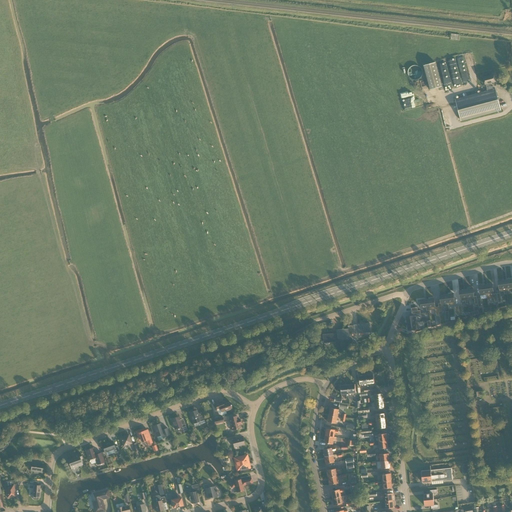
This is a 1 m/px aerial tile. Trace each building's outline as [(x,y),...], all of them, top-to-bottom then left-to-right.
[(450,69),(452,74),(459,73),(459,72),(457,67),(457,64),(456,62),(456,60),(454,60),(450,61),(448,61),(448,63),(450,67),(450,69)] [(423,65),(430,90),(442,87),(435,62),(423,65)] [(493,90),(493,86),(491,86),(490,83),(495,82),(493,75),(483,77),(485,85),(485,84),(487,91),(455,100),(461,120),(500,110),(495,89),(493,90)] [(455,81),(454,77),(453,77),(454,85),(462,84),(462,80),(455,81)] [(505,280),(498,281),(499,287),(500,292),(504,291),(504,294),(507,294),(506,290),(505,280)] [(492,284),(486,285),(487,295),(487,299),(494,298),(494,303),(498,302),(497,293),(494,294),(492,284)] [(486,285),(479,286),(480,295),(487,295),(486,285)] [(473,289),(466,290),(467,299),(468,299),(474,299),(475,305),(478,305),(477,298),(477,296),(474,296),(473,289)] [(466,290),(459,291),(460,298),(461,301),(465,301),(465,304),(468,304),(468,299),(467,299),(466,290)] [(441,303),(438,303),(438,306),(439,312),(442,311),(442,305),(448,304),(447,294),(440,295),(441,303)] [(454,294),(447,294),(448,304),(448,305),(455,304),(454,294)] [(434,298),(427,299),(429,310),(435,309),(436,316),(439,315),(439,312),(438,306),(435,307),(434,298)] [(427,299),(421,300),(422,309),(426,308),(426,311),(429,311),(429,310),(427,299)] [(416,315),(406,317),(407,324),(417,322),(416,315)] [(417,322),(407,324),(408,330),(419,329),(418,322),(417,322)] [(336,329),(337,338),(353,337),(353,332),(369,332),(368,323),(348,324),(348,328),(336,329)] [(335,332),(322,333),(323,342),(336,341),(335,332)] [(360,385),(367,384),(366,375),(359,376),(360,385)] [(366,375),(367,384),(367,386),(370,386),(370,384),(374,383),(374,375),(366,375)] [(349,398),(352,398),(352,393),(356,393),(355,384),(348,385),(349,394),(349,398)] [(349,398),(349,394),(348,385),(341,386),(342,394),(346,394),(347,399),(349,398)] [(375,402),(383,401),(383,394),(374,394),(375,402)] [(214,409),(214,411),(221,409),(222,412),(226,411),(228,410),(232,408),(230,402),(223,404),(222,401),(215,403),(216,408),(214,409)] [(383,401),(375,402),(376,409),(384,408),(383,401)] [(329,415),(338,416),(339,409),(331,408),(329,415)] [(199,421),(200,424),(205,423),(202,414),(198,415),(197,410),(189,413),(191,416),(190,416),(191,419),(192,419),(193,423),(199,421)] [(377,422),(385,421),(385,413),(376,414),(376,415),(373,415),(373,418),(376,417),(377,422)] [(336,424),(338,416),(329,415),(328,422),(336,424)] [(238,419),(237,416),(229,418),(231,426),(230,427),(231,431),(232,431),(236,430),(236,429),(240,428),(239,424),(241,424),(240,419),(238,419)] [(187,431),(185,423),(181,425),(178,417),(171,419),(175,429),(182,427),(184,432),(187,431)] [(385,421),(377,422),(378,429),(386,428),(385,421)] [(170,434),(167,428),(163,430),(160,423),(153,426),(155,432),(154,433),(156,437),(162,435),(163,437),(170,434)] [(363,433),(373,433),(372,429),(368,430),(368,424),(362,425),(362,430),(361,431),(361,434),(363,433)] [(326,436),(334,437),(335,433),(338,433),(339,430),(335,430),(327,429),(326,436)] [(152,443),(147,430),(143,431),(143,430),(137,432),(139,439),(141,439),(142,442),(146,440),(148,444),(152,443)] [(378,434),(374,435),(375,442),(379,441),(387,441),(387,433),(378,434)] [(132,443),(129,435),(121,438),(123,446),(132,443)] [(336,437),(334,437),(326,436),(325,443),(333,444),(334,440),(336,440),(336,437)] [(232,440),(234,449),(239,448),(238,446),(244,444),(242,437),(232,440)] [(112,441),(102,444),(105,452),(113,449),(115,453),(120,451),(117,446),(114,447),(112,441)] [(375,442),(374,442),(374,445),(379,445),(380,449),(388,448),(387,441),(379,441),(375,442)] [(325,457),(333,455),(332,451),(336,450),(336,447),(332,448),(324,449),(325,457)] [(97,465),(105,462),(101,452),(96,455),(93,448),(86,450),(88,457),(87,457),(88,462),(95,460),(97,465)] [(82,459),(80,452),(73,455),(75,458),(68,461),(71,469),(82,465),(80,459),(82,459)] [(381,461),(389,461),(389,453),(380,454),(377,455),(377,458),(380,457),(381,461)] [(250,467),(247,455),(234,458),(237,470),(250,467)] [(333,455),(325,457),(326,464),(334,462),(333,455)] [(38,472),(41,472),(43,464),(35,463),(35,459),(29,458),(29,463),(32,464),(31,471),(34,471),(34,472),(38,473),(38,472)] [(389,461),(381,461),(382,469),(390,468),(389,461)] [(329,477),(337,476),(336,472),(340,471),(339,468),(336,469),(327,470),(329,477)] [(453,480),(451,468),(421,471),(422,483),(453,480)] [(383,481),(391,480),(391,473),(382,474),(379,475),(379,478),(382,477),(383,481)] [(337,476),(329,477),(330,484),(338,483),(337,476)] [(245,480),(244,477),(240,478),(241,479),(234,481),(234,482),(231,483),(231,487),(235,487),(237,492),(244,490),(243,485),(252,483),(251,478),(245,480)] [(11,497),(16,496),(14,487),(17,487),(16,480),(12,481),(12,485),(6,486),(7,494),(8,498),(11,497)] [(391,480),(383,481),(384,489),(392,488),(391,480)] [(33,485),(32,496),(33,496),(33,498),(34,499),(38,500),(38,499),(39,497),(40,485),(35,485),(36,481),(30,481),(29,485),(33,485)] [(200,493),(198,484),(191,486),(193,492),(189,493),(190,496),(189,497),(190,500),(191,500),(192,504),(199,502),(197,493),(200,493)] [(217,495),(215,486),(209,488),(208,484),(203,485),(204,492),(206,491),(208,500),(212,499),(211,497),(217,495)] [(333,498),(341,496),(340,492),(344,492),(343,489),(340,490),(340,489),(331,491),(333,498)] [(109,497),(108,490),(93,494),(95,500),(93,501),(95,511),(96,511),(105,510),(102,499),(109,497)] [(430,494),(424,494),(424,500),(434,499),(433,493),(437,493),(437,490),(430,490),(430,494)] [(385,501),(393,500),(393,493),(384,494),(381,495),(381,497),(384,497),(385,501)] [(177,494),(171,496),(172,500),(173,508),(183,505),(181,498),(178,498),(177,494)] [(160,497),(160,496),(158,495),(153,496),(155,502),(156,508),(156,511),(164,510),(162,503),(166,502),(164,496),(160,497)] [(341,496),(333,498),(334,505),(342,504),(341,496)] [(434,499),(424,500),(425,506),(431,505),(431,509),(439,508),(438,505),(434,505),(434,499)] [(386,508),(394,508),(393,500),(385,501),(381,502),(382,509),(386,508)]
